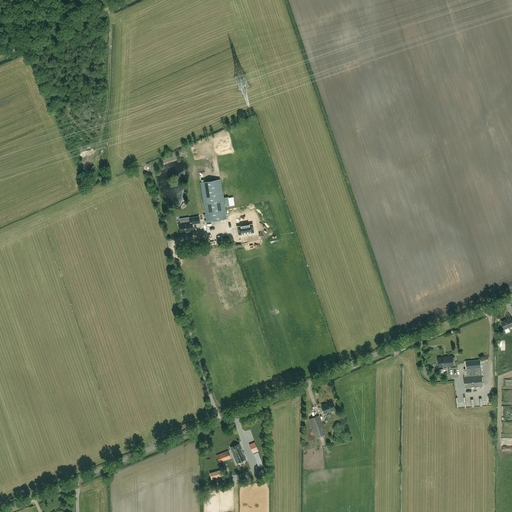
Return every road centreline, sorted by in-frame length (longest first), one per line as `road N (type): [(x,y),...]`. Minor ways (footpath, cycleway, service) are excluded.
road 1 (residential): [(0,511),(511,298)]
road 2 (track): [(0,225),(188,145)]
road 3 (track): [(108,8),(101,180)]
